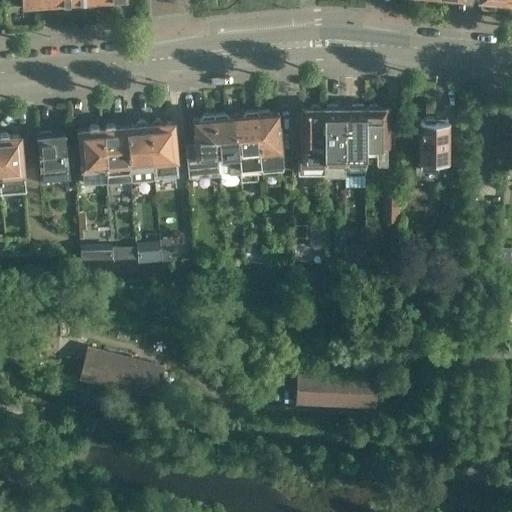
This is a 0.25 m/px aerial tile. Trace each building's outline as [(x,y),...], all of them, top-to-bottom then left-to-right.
[(322,164),(322,107),(321,107),(318,103),(312,103),(309,107),(302,107),(302,109),(303,163),(298,163),(298,174),(323,174),(324,164),(322,164)] [(343,164),(343,107),(337,107),(337,103),(325,103),(325,107),(322,107),(322,164),(324,164),(343,164)] [(364,164),(363,106),(363,103),(351,103),(351,107),(343,107),(343,164),(364,164)] [(367,106),(363,106),(364,164),(386,164),(386,106),(379,106),(376,103),(370,103),(367,106)] [(267,108),(256,109),(261,169),(282,167),(280,130),(278,110),(270,111),(267,108)] [(261,169),(256,109),(245,110),(242,113),(234,114),(239,171),(261,169)] [(239,171),(234,114),(228,115),(224,111),(213,112),(219,172),(239,171)] [(219,172),(213,112),(203,113),(199,117),(192,118),(195,154),(185,155),(188,189),(198,188),(196,174),(219,172)] [(445,159),(446,130),(446,120),(435,120),(433,116),(425,116),(422,119),(420,119),(420,167),(437,168),(437,159),(445,159)] [(151,122),(149,122),(153,176),(178,174),(173,120),(163,121),(160,118),(154,119),(151,122)] [(135,123),(125,124),(130,178),(153,176),(149,122),(147,122),(144,119),(138,120),(135,123)] [(130,178),(125,124),(115,125),(112,122),(106,123),(104,126),(101,126),(106,181),(130,178)] [(106,181),(101,126),(100,126),(97,123),(90,124),(88,127),(77,128),(82,183),(106,181)] [(36,132),(40,182),(68,180),(64,129),(36,132)] [(0,132),(0,175),(1,190),(25,187),(23,170),(20,134),(9,135),(6,132),(0,133),(0,132)] [(383,222),(396,222),(396,189),(384,189),(383,222)] [(309,227),(310,247),(324,247),(324,226),(309,227)] [(334,252),(344,252),(344,231),(334,231),(334,252)] [(28,236),(18,237),(19,247),(29,246),(28,236)] [(160,238),(145,239),(146,260),(162,260),(160,238)] [(136,245),(112,246),(112,258),(136,258),(136,245)] [(511,251),(511,248),(501,248),(499,262),(510,264),(511,251)] [(155,397),(162,366),(88,347),(80,378),(155,397)] [(374,379),(297,376),(297,402),(374,405),(374,379)] [(5,472),(10,490),(44,481),(39,464),(5,472)]
